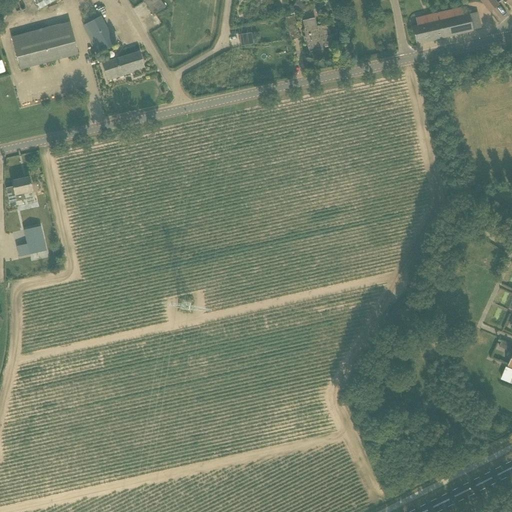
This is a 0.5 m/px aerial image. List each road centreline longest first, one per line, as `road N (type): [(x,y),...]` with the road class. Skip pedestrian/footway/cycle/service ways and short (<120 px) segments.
road 1 (tertiary): [(188,109),(406,60)]
road 2 (tertiary): [(0,150),(188,109)]
